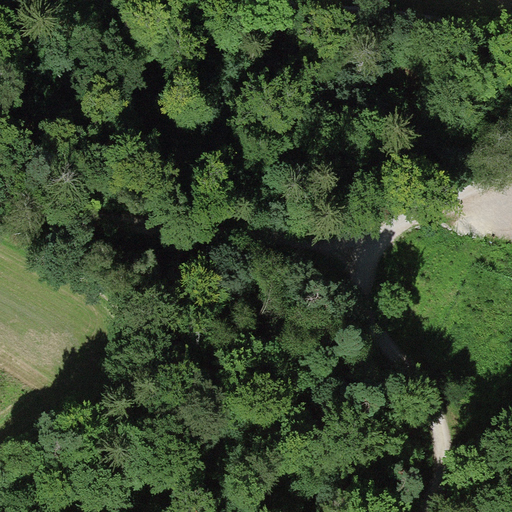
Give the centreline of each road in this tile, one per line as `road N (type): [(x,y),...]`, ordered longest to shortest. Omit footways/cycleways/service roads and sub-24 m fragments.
road 1 (track): [(511,164),(423,208),(372,241),(362,258),(373,313),(445,446),(441,485),(425,511)]
road 2 (track): [(362,258),(221,238),(0,171)]
road 3 (track): [(166,0),(424,20),(511,57)]
road 4 (track): [(146,321),(0,240)]
